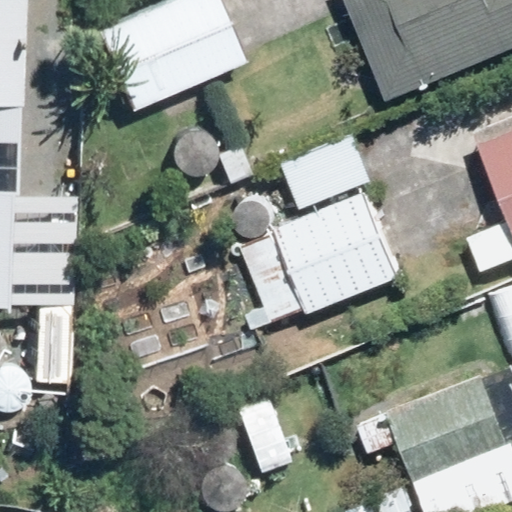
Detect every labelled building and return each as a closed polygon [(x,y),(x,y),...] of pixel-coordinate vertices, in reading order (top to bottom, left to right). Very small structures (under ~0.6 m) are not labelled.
[(0,0),(0,105),(25,106),(28,0),(0,0)] [(134,110),(250,61),(223,0),(174,0),(101,31),(134,110)] [(511,0),(358,0),(399,99),(511,51),(511,0)] [(313,208),(382,178),(361,130),(293,160),(313,208)] [(511,133),(491,142),(511,194),(511,220),(477,235),(491,269),(511,260),(511,133)] [(65,267),(65,187),(11,186),(10,267),(65,267)] [(375,193),(246,246),(271,304),(254,311),(262,328),(315,305),(317,311),(409,273),(375,193)] [(436,511),(489,511),(511,503),(511,366),(365,422),(377,452),(409,439),(436,511)] [(220,406),(174,423),(206,511),(213,511),(254,497),(220,406)] [(423,511),(416,496),(394,506),(397,511),(423,511)]
